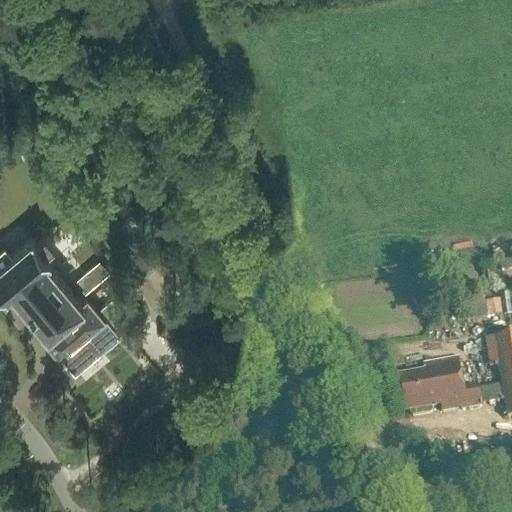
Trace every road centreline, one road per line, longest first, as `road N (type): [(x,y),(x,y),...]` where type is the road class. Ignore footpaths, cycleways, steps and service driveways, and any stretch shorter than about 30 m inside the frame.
road 1 (track): [(308,320),(160,0)]
road 2 (track): [(402,511),(308,320)]
road 3 (residential): [(75,511),(0,401)]
